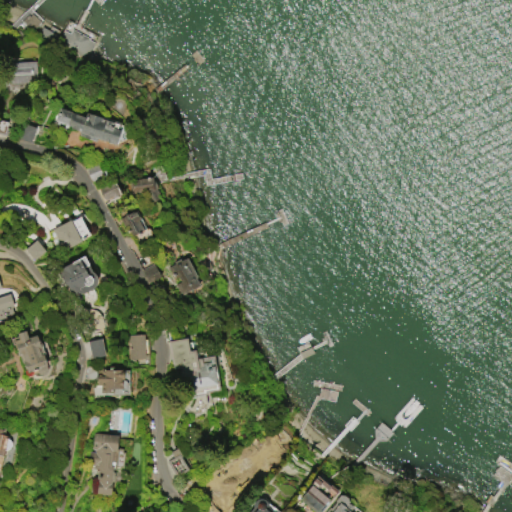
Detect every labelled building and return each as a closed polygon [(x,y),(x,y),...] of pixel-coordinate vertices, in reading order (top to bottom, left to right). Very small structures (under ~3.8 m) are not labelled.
[(31,14),(40,22),(28,35),(21,28),(21,27),(18,24),(27,15),(29,16),(31,14)] [(71,29),(89,38),(88,40),(94,43),(89,52),(83,49),(82,50),(66,41),(61,48),(37,35),(41,28),(60,38),(64,31),(69,33),(71,29)] [(7,63),(34,61),(35,83),(7,84),(7,75),(7,63)] [(58,108),(86,117),(87,113),(101,117),(101,119),(107,121),(106,124),(108,124),(107,127),(119,131),(115,144),(109,141),(108,143),(93,138),(92,140),(78,135),(79,131),(69,128),(69,126),(54,121),(58,108)] [(29,143),(16,138),(20,126),(33,131),(29,143)] [(85,167),(100,162),(106,176),(91,182),(85,167)] [(150,174),(157,189),(155,189),(159,198),(150,203),(144,190),(132,195),(126,182),(150,174)] [(111,180),(118,195),(106,201),(99,186),(111,180)] [(143,230),(128,237),(119,219),(134,211),(138,220),(143,230)] [(51,230),(68,220),(77,235),(76,235),(79,241),(62,251),(51,230)] [(24,249),(35,240),(44,251),(33,260),(24,249)] [(56,270),(82,257),(95,277),(95,281),(95,284),(93,287),(78,295),(76,291),(70,294),(63,280),(62,281),(56,270)] [(185,258),(195,276),(194,277),(198,285),(180,295),(166,268),(185,258)] [(141,271),(152,265),(159,277),(148,283),(141,271)] [(0,296),(8,294),(13,308),(11,309),(13,315),(3,318),(0,309),(0,296)] [(36,338),(46,370),(45,373),(43,375),(40,376),(38,374),(36,373),(35,370),(26,372),(20,354),(17,355),(13,341),(17,340),(15,333),(24,331),(27,341),(36,338)] [(142,334),(143,359),(127,359),(126,335),(142,334)] [(85,341),(100,338),(104,357),(89,360),(85,341)] [(168,341),(185,338),(187,351),(193,350),(194,358),(212,355),(217,388),(192,392),(191,385),(183,386),(181,372),(183,372),(182,365),(172,367),(168,341)] [(85,367),(95,366),(95,374),(96,379),(85,380),(85,375),(85,367)] [(122,369),(122,374),(122,380),(120,380),(121,391),(109,392),(109,393),(104,394),(100,393),(99,384),(96,384),(96,376),(100,376),(100,374),(100,370),(122,369)] [(93,433),(117,436),(115,451),(112,451),(109,473),(111,473),(111,474),(112,475),(111,482),(111,485),(110,485),(109,494),(97,493),(97,492),(95,492),(97,480),(96,480),(96,477),(99,478),(100,471),(92,470),(93,466),(86,466),(88,452),(90,452),(93,433)] [(220,503),(217,498),(215,499),(212,492),(211,493),(209,492),(206,486),(212,482),(209,476),(216,472),(215,470),(224,465),(223,463),(227,462),(229,462),(231,465),(229,466),(235,476),(242,473),(247,482),(237,488),(228,492),(231,497),(220,503)] [(317,474),(337,491),(334,495),(327,499),(316,511),(312,511),(298,500),(310,485),(309,484),(313,479),(317,474)] [(329,511),(335,503),(333,502),(338,495),(342,495),(347,498),(347,502),(347,504),(351,506),(351,509),(349,511),(329,511)] [(252,511),(256,508),(254,506),(257,503),(260,503),(262,505),(263,507),(262,509),(266,511),(252,511)]
